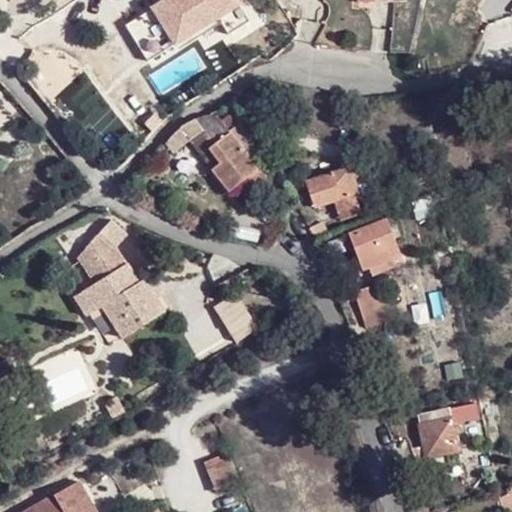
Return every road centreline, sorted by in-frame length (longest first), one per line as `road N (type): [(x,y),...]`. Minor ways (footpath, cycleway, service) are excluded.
road 1 (residential): [(392,511),(307,267),(181,235),(108,189)]
road 2 (residential): [(108,189),(165,126),(250,72),(291,61),(406,85),(511,66)]
road 3 (unknown): [(339,357),(190,422),(184,439),(201,508)]
road 4 (residential): [(108,189),(0,70)]
road 5 (residential): [(0,261),(108,189)]
